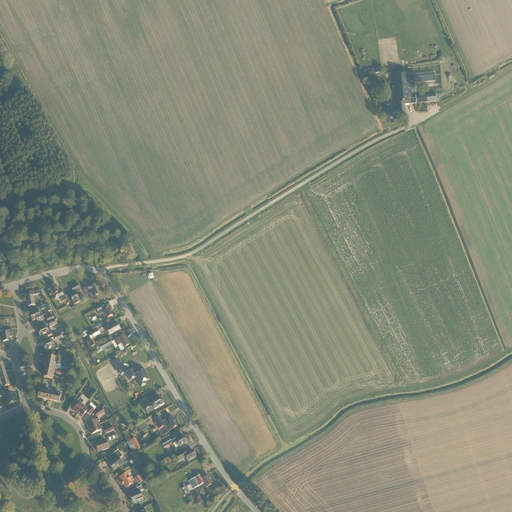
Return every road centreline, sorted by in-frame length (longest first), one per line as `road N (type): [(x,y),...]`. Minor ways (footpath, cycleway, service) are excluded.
road 1 (unclassified): [(100,272),(192,252),(409,125)]
road 2 (tertiary): [(255,511),(220,470),(100,272)]
